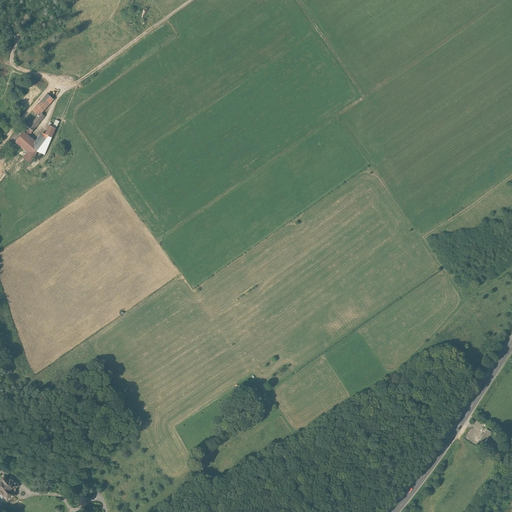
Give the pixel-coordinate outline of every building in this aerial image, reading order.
[(47,94),(32,111),(38,116),(39,117),(41,114),(54,100),(47,94)] [(38,116),(31,124),(36,128),(45,117),(41,114),(39,117),(38,116)] [(27,132),(26,133),(29,135),(36,128),(31,124),(30,123),(24,130),(27,132)] [(49,125),(45,134),(52,137),(56,128),(53,127),(49,125)] [(45,155),(52,137),(45,134),(41,133),(35,140),(29,135),(26,133),(25,132),(15,142),(27,152),(23,157),(30,163),(36,157),(37,152),(45,155)] [(500,439),(487,431),(479,442),(492,451),(500,439)] [(3,497),(7,503),(13,498),(9,492),(10,492),(9,489),(15,484),(11,478),(6,482),(3,478),(0,480),(0,482),(0,494),(2,498),(3,497)]
